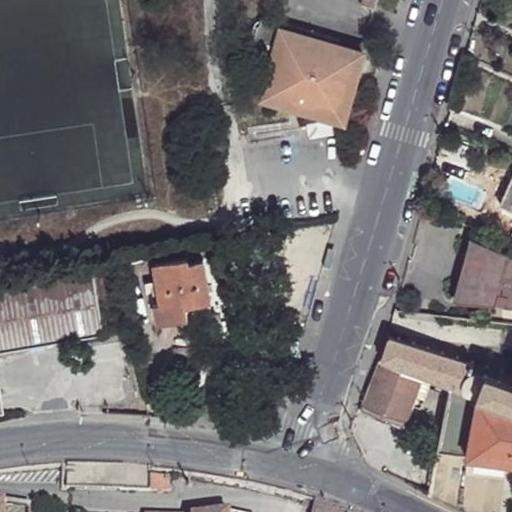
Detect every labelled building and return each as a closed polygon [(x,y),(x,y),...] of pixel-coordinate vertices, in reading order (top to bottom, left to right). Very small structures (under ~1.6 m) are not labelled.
[(373,0),(359,0),(357,6),(371,11),(373,0)] [(325,101),(326,107),(332,107),(337,106),(339,105),(341,103),(342,102),(348,80),(353,82),(359,57),(351,54),(351,51),(351,48),(348,44),(344,44),(342,43),(338,44),(337,46),(336,49),(333,48),(336,36),(305,29),(303,35),(267,26),(268,21),(255,17),(246,63),(266,68),(260,99),(286,105),(294,104),(295,107),(314,103),(325,101)] [(268,21),(267,26),(303,35),(305,29),(268,21)] [(351,54),(359,57),(362,43),(336,36),(333,48),(336,49),(337,46),(338,44),(342,43),(344,44),(348,44),(351,48),(351,51),(351,54)] [(294,104),(286,105),(315,113),(316,118),(327,116),(344,120),(353,82),(348,80),(342,102),(341,103),(339,105),(337,106),(332,107),(326,107),(325,101),(314,103),(295,107),(294,104)] [(511,209),(511,180),(500,204),(511,209)] [(498,249),(460,233),(452,297),(494,302),(495,299),(503,300),(503,303),(511,303),(511,254),(509,253),(498,249)] [(191,263),(203,261),(202,251),(189,252),(190,259),(191,263)] [(159,282),(163,304),(184,301),(186,306),(189,305),(212,301),(205,261),(203,261),(191,263),(190,259),(156,264),(159,282)] [(109,270),(96,272),(102,306),(114,304),(109,270)] [(0,350),(106,332),(102,306),(96,272),(0,288),(0,350)] [(156,305),(163,304),(159,282),(153,283),(156,305)] [(163,304),(156,305),(160,329),(192,323),(189,305),(186,306),(184,301),(163,304)] [(511,376),(452,355),(450,359),(386,335),(379,357),(383,359),(423,375),(432,378),(447,384),(450,385),(511,408),(511,376)] [(416,392),(423,375),(383,359),(365,402),(366,403),(363,410),(402,425),(405,418),(406,418),(416,392)] [(432,378),(423,375),(416,392),(426,396),(432,378)] [(511,408),(450,385),(448,393),(429,493),(455,507),(466,454),(511,460),(511,408)] [(67,488),(118,491),(119,467),(67,465),(67,488)] [(118,491),(149,491),(150,474),(150,469),(119,467),(118,491)] [(150,474),(149,491),(169,492),(170,476),(150,474)] [(348,511),(349,510),(318,499),(314,511),(348,511)]
